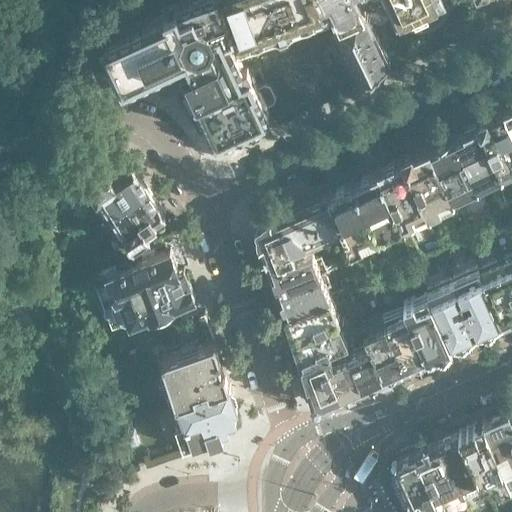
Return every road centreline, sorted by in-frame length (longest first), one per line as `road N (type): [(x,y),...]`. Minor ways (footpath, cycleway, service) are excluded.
road 1 (residential): [(205,199),(511,51)]
road 2 (residential): [(293,446),(205,199)]
road 3 (residential): [(205,199),(146,127),(124,118),(81,128)]
road 4 (residential): [(141,511),(165,497),(205,491),(251,496),(269,507)]
